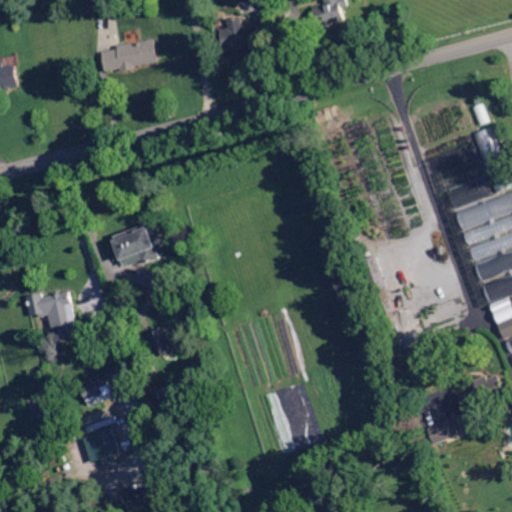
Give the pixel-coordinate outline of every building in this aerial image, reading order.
[(322,26),(316,7),(329,3),(328,0),(345,0),(350,19),(322,26)] [(247,25),(254,24),(256,23),(258,40),(258,43),(254,44),(255,47),(247,48),(244,49),(238,50),(237,46),(227,48),(224,27),(232,26),(231,18),(246,16),(246,17),(247,25)] [(139,68),(125,70),(124,68),(110,70),(107,55),(107,50),(122,47),(122,43),(129,42),(142,40),(158,38),(162,62),(139,65),(139,68)] [(6,66),(18,64),(18,66),(22,85),(0,89),(0,62),(5,62),(6,66)] [(482,126),(475,109),(485,104),(492,122),(482,126)] [(511,188),(498,194),(476,135),(494,128),(511,176),(511,188)] [(511,214),(466,232),(459,212),(511,191),(511,214)] [(294,221),(288,227),(281,221),(288,214),(294,221)] [(511,229),(473,244),(468,232),(511,216),(511,229)] [(159,245),(160,245),(165,259),(147,265),(145,262),(132,267),(131,263),(127,265),(125,260),(124,261),(117,242),(118,241),(116,237),(155,222),(160,235),(156,236),(159,245)] [(511,247),(479,260),(474,247),(511,232),(511,247)] [(443,255),(440,254),(438,251),(440,248),(443,246),(446,248),(447,251),(446,254),(443,255)] [(511,294),(493,302),(493,301),(487,284),(511,274),(511,271),(485,281),(478,263),(511,250),(511,294)] [(383,317),(363,262),(378,256),(399,312),(383,317)] [(62,294),(73,292),(82,334),(63,338),(61,327),(56,328),(54,317),(53,317),(52,315),(35,318),(30,296),(46,293),(47,298),(58,295),(57,293),(62,292),(62,294)] [(511,318),(502,323),(497,312),(498,311),(495,304),(511,297),(511,318)] [(508,339),(501,324),(502,324),(511,319),(511,337),(508,339)] [(153,361),(144,336),(168,327),(177,352),(153,361)] [(149,398),(141,374),(149,371),(158,395),(149,398)] [(91,407),(82,382),(108,373),(117,398),(91,407)] [(508,396),(487,404),(489,408),(492,418),(493,420),(478,426),(475,417),(469,420),(466,412),(463,413),(458,397),(478,390),(476,384),(477,384),(476,380),(489,376),(490,379),(495,377),(498,376),(501,375),(508,396)] [(163,402),(159,391),(189,380),(194,392),(163,402)] [(437,444),(436,441),(434,436),(432,430),(431,428),(454,419),(456,418),(462,435),(461,435),(437,444)] [(122,453),(103,459),(95,435),(114,429),(122,453)]
